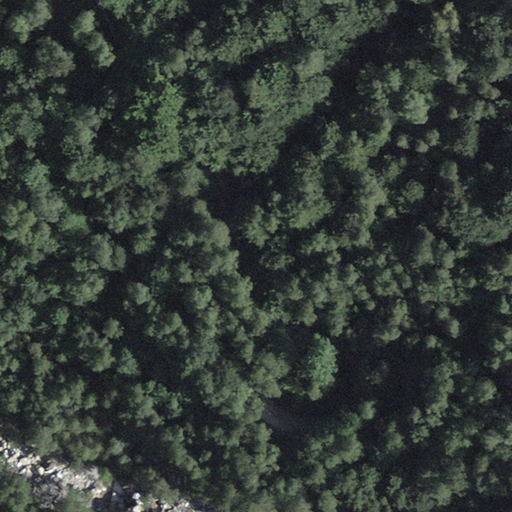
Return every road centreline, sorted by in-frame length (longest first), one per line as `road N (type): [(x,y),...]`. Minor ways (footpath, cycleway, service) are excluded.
road 1 (track): [(101,0),(227,204),(277,325),(351,357),(360,376),(359,396),(345,413),(293,420)]
road 2 (track): [(293,420),(0,118)]
